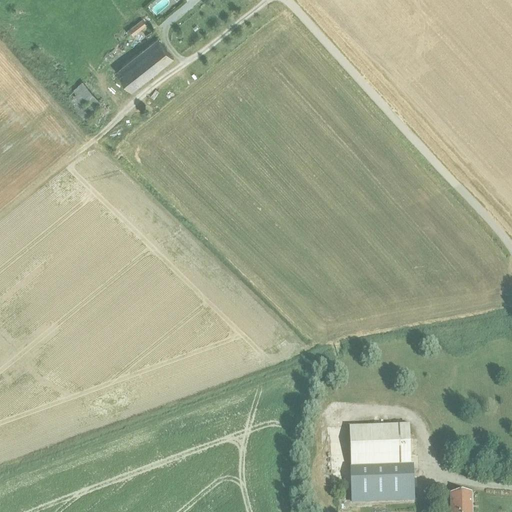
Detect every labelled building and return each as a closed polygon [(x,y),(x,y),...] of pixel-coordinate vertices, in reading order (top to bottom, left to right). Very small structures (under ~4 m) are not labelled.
[(170,0),(163,0),(154,6),(158,13),(173,4),(170,0)] [(126,32),(130,37),(146,24),(142,19),(126,32)] [(173,59),(157,38),(115,71),(132,92),(173,59)] [(83,82),(66,97),(85,117),(101,103),(83,82)] [(349,429),(351,472),(352,503),(413,501),(412,470),(411,470),(410,427),(349,429)] [(450,495),(450,511),(472,511),(472,495),(450,495)]
